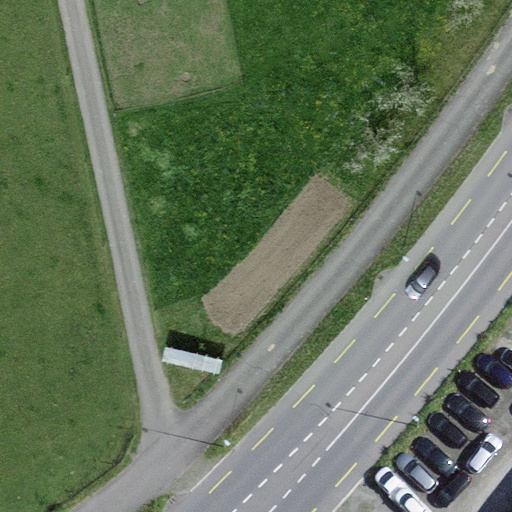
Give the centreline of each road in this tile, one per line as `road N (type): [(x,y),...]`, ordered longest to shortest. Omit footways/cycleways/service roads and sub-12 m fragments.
road 1 (unclassified): [(511,13),(342,255),(154,451)]
road 2 (residential): [(62,0),(154,451)]
road 3 (secondary): [(308,445),(511,186)]
